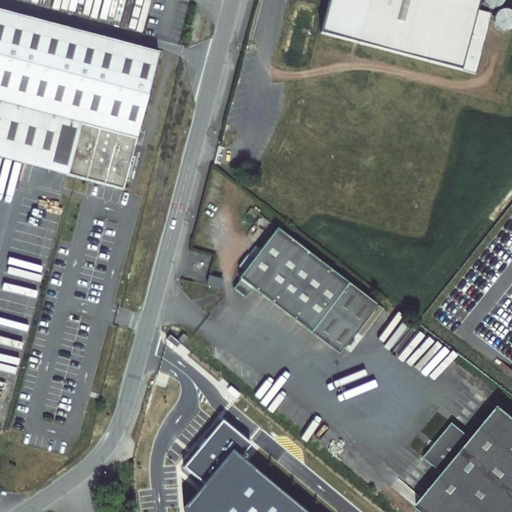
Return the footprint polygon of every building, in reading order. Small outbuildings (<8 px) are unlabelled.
[(463,0),(329,0),(321,34),(461,70),(476,12),(462,8),(463,0)] [(0,102),(80,124),(67,175),(70,176),(122,190),(158,53),(0,11),(0,102)] [(0,157),(67,175),(80,124),(0,102),(0,157)] [(350,283),(278,228),(240,278),(242,279),(235,289),(246,298),(254,289),(312,333),(350,283)] [(221,280),(209,277),(207,285),(219,289),(221,280)] [(350,283),(312,333),(339,355),(378,305),(350,283)] [(183,333),(178,339),(182,343),(188,337),(183,333)] [(180,342),(170,334),(166,338),(176,347),(180,342)] [(451,426),(423,461),(445,479),(417,511),(511,511),(511,420),(500,410),(473,443),(451,426)] [(191,510),(191,511),(306,511),(240,459),(251,445),(224,423),(208,443),(207,442),(200,450),(202,451),(186,470),(208,488),(191,510)]
